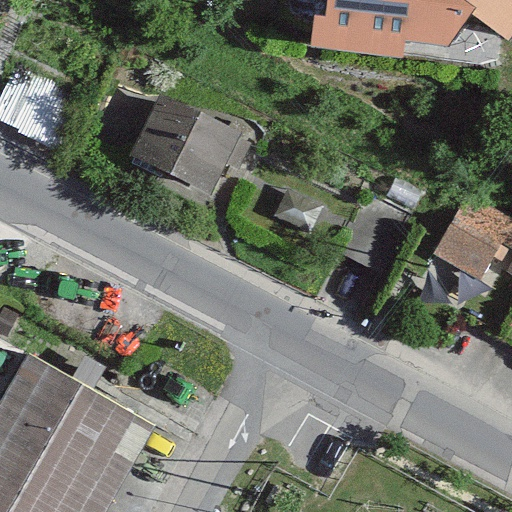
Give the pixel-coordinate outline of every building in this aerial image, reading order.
[(473,8),(460,0),(331,0),(329,19),(319,19),(316,43),(398,54),(401,38),(448,43),(473,8)] [(252,126),(170,86),(139,148),(221,189),(252,126)] [(511,278),(511,208),(474,190),(439,259),(505,292),(511,278)] [(367,196),(339,251),(380,271),(408,216),(367,196)] [(0,511),(100,511),(147,430),(33,364),(0,421),(0,511)]
